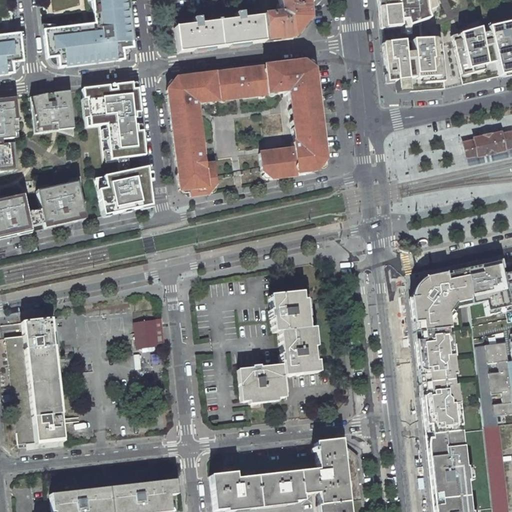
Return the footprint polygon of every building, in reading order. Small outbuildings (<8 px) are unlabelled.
[(57,65),(58,68),(121,61),(121,58),(124,57),(126,55),(127,52),(128,49),(130,49),(125,0),(87,0),(88,1),(91,1),(93,15),(97,14),(98,21),(94,22),(94,26),(43,33),(46,59),(49,59),(50,62),(52,64),(55,65),(57,65)] [(308,19),(305,0),(277,0),(280,15),(260,18),(263,43),(292,39),(308,19)] [(395,83),(396,93),(444,89),(439,46),(434,46),(433,40),(422,41),(420,22),(428,19),(425,12),(422,1),(421,0),(375,0),(385,84),(395,83)] [(421,0),(422,1),(425,12),(434,9),(430,0),(421,0)] [(180,28),(174,29),(177,54),(263,43),(260,18),(249,19),(241,20),(241,14),(234,15),(234,21),(199,25),(199,19),(191,20),(191,19),(179,20),(180,28)] [(451,42),(461,85),(511,73),(511,22),(509,23),(486,29),(487,33),(479,35),(478,30),(454,36),(455,41),(451,42)] [(0,76),(11,75),(11,72),(14,71),(16,69),(17,66),(18,63),(20,63),(18,36),(0,38),(0,76)] [(302,67),(301,63),(175,79),(166,91),(178,191),(188,190),(189,197),(207,195),(214,185),(212,165),(203,166),(196,106),(198,106),(198,105),(198,104),(206,103),(206,102),(227,99),(227,100),(255,97),(255,95),(276,93),(277,94),(284,93),(284,95),(285,95),(286,95),(292,142),(292,143),(291,143),(292,149),(258,154),(261,173),(270,180),(292,178),(291,176),(314,173),(323,161),(320,139),(317,140),(309,73),(302,67)] [(131,84),(82,90),(85,128),(105,126),(109,161),(116,160),(144,156),(141,132),(137,133),(134,114),(139,114),(136,90),(132,91),(131,84)] [(33,96),(29,97),(33,134),(72,131),(67,92),(51,94),(33,96)] [(14,99),(0,100),(0,172),(11,171),(10,161),(14,161),(12,147),(13,147),(12,144),(0,145),(0,144),(0,140),(12,139),(11,132),(17,131),(14,99)] [(462,144),(465,158),(476,156),(476,157),(485,155),(503,152),(502,150),(511,147),(511,141),(510,133),(499,136),(499,134),(490,136),(486,137),(472,139),(473,141),(462,144)] [(117,175),(93,180),(101,217),(149,207),(145,169),(117,175)] [(43,193),(36,195),(39,212),(42,225),(43,230),(82,221),(75,185),(43,192),(43,193)] [(21,197),(0,201),(0,239),(29,233),(28,228),(25,214),(21,197)] [(39,212),(25,214),(28,228),(42,225),(39,212)] [(497,263),(464,270),(466,284),(467,284),(470,306),(483,303),(486,317),(497,314),(496,311),(505,309),(505,312),(511,310),(511,272),(500,275),(497,263)] [(415,298),(409,299),(424,436),(459,432),(454,386),(452,386),(450,375),(453,375),(449,335),(446,335),(445,329),(448,329),(446,315),(452,308),(454,309),(469,306),(466,284),(464,270),(424,279),(425,285),(421,286),(415,294),(415,298)] [(304,331),(301,302),(300,294),(273,297),(268,297),(269,312),(268,312),(269,319),(270,319),(272,334),(277,333),(279,356),(278,356),(279,364),(280,364),(281,366),(258,369),(258,367),(251,368),(251,369),(236,371),(240,403),(248,403),(276,400),(284,399),(282,378),(314,374),(313,363),(311,349),(310,330),(307,330),(304,331)] [(29,336),(4,339),(12,403),(16,445),(25,444),(26,451),(63,447),(60,424),(57,424),(48,347),(53,347),(52,338),(57,338),(55,319),(28,322),(29,336)] [(162,320),(153,321),(155,332),(156,346),(165,345),(163,330),(162,320)] [(155,332),(153,321),(133,324),(134,336),(136,349),(142,348),(156,346),(155,332)] [(483,346),(483,348),(486,364),(496,363),(506,361),(504,344),(483,346)] [(483,348),(474,350),(483,428),(497,427),(496,416),(492,417),(491,406),(490,396),(487,374),(486,364),(483,348)] [(506,361),(496,363),(497,372),(487,374),(490,396),(500,395),(501,405),(511,404),(507,362),(506,361)] [(501,405),(491,406),(492,417),(496,416),(511,414),(511,407),(511,404),(501,405)] [(483,428),(483,430),(492,511),(507,511),(498,426),(497,427),(483,428)] [(467,511),(465,482),(466,482),(465,468),(463,468),(459,432),(424,436),(432,511),(467,511)] [(315,494),(317,511),(347,511),(346,503),(361,501),(356,457),(336,441),(313,444),(316,470),(235,480),(234,474),(208,477),(212,511),(300,501),(300,495),(315,494)] [(175,495),(174,481),(65,493),(50,495),(49,495),(50,511),(169,511),(168,496),(175,495)]
